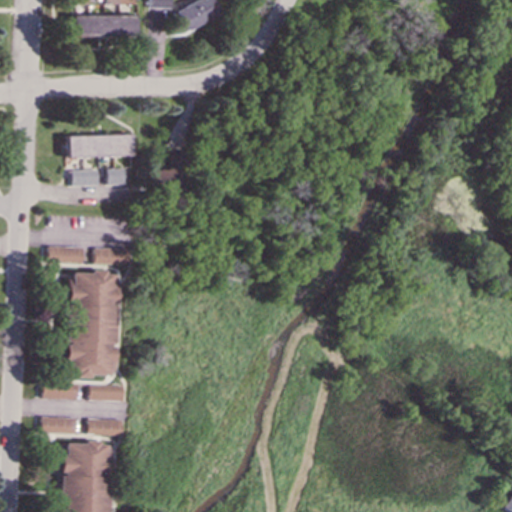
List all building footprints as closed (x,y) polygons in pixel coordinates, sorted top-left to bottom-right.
[(167,0),(146,0),(146,7),(167,8),(167,0)] [(182,30),(216,12),(209,0),(189,0),(171,10),(182,30)] [(132,14),(69,14),(69,35),(132,36),(132,14)] [(127,154),(126,133),(62,135),(63,155),(127,154)] [(149,168),(149,187),(178,187),(178,153),(164,153),(163,169),(149,168)] [(120,167),(102,168),(103,184),(120,184),(120,167)] [(93,168),(67,169),(68,185),(94,185),(93,168)] [(43,261),(77,262),(77,246),(43,245),(43,261)] [(90,263),(124,262),(124,247),(89,247),(90,263)] [(107,376),(111,274),(101,274),(101,271),(62,270),(59,359),(64,359),(63,374),(107,376)] [(72,382),(38,380),(37,397),(72,399),(72,382)] [(84,399),(118,400),(119,385),(84,384),(84,399)] [(70,416),(36,416),(36,432),(70,432),(70,416)] [(83,433),(117,434),(118,418),(83,417),(83,433)] [(511,511),(511,494),(508,492),(498,508),(504,511),(511,511)]
